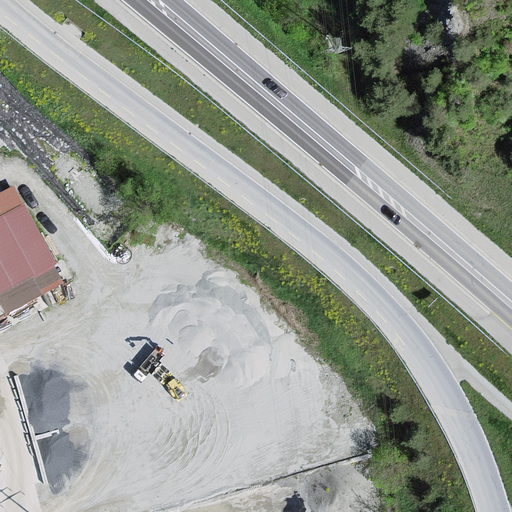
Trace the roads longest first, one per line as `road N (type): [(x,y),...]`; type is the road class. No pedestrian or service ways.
road 1 (tertiary): [(0,4),(366,292),(438,383),(493,511)]
road 2 (primary): [(135,0),(511,321)]
road 3 (primary): [(511,292),(169,0)]
